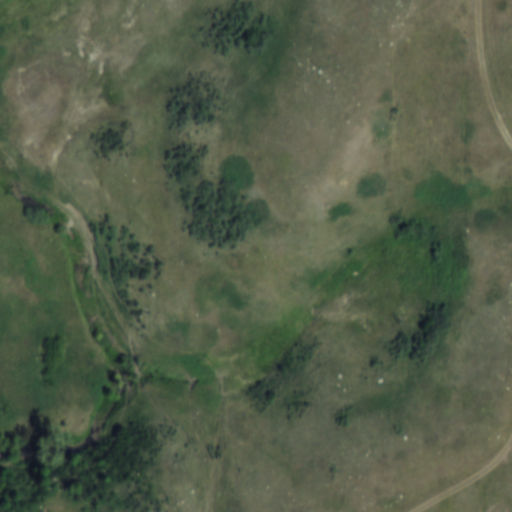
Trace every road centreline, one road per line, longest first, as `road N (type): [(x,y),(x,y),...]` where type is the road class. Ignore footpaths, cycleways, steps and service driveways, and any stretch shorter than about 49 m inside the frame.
road 1 (track): [(409,511),(472,482),(508,456),(511,443),(503,122),(474,0)]
road 2 (track): [(55,182),(94,277),(133,343),(212,373),(203,511)]
